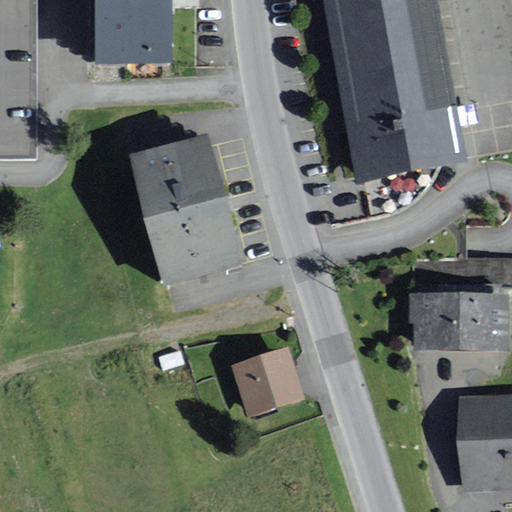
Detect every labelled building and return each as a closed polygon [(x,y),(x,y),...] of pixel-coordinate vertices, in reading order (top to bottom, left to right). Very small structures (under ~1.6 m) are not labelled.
[(0,0),(0,160),(36,160),(34,0),(0,0)] [(170,73),(169,0),(99,0),(100,73),(170,73)] [(463,169),(431,0),(325,0),(361,188),(463,169)] [(212,152),(134,172),(165,291),(242,271),(212,152)] [(511,299),(414,299),(414,354),(510,354),(511,299)] [(307,402),(288,352),(234,372),(252,422),(307,402)] [(511,397),(460,398),(462,492),(511,491),(511,397)]
